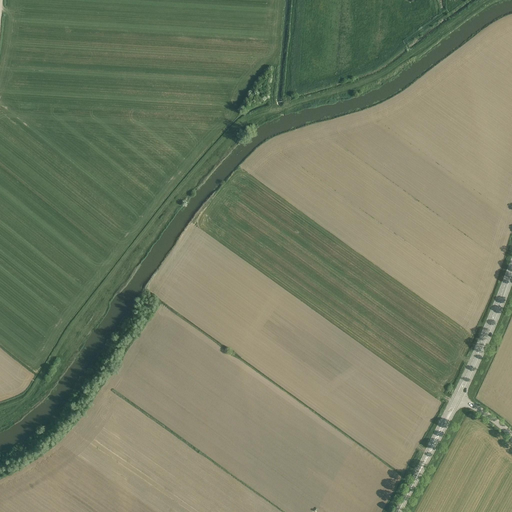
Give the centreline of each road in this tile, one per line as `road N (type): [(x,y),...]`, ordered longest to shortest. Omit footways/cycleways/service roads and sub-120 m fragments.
road 1 (primary): [(511,261),(454,394)]
road 2 (primary): [(460,398),(511,277)]
